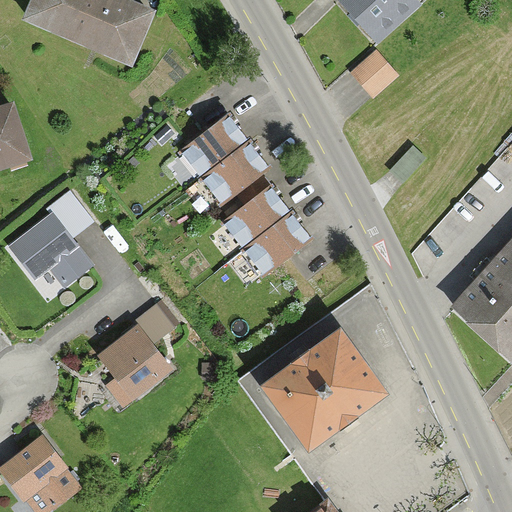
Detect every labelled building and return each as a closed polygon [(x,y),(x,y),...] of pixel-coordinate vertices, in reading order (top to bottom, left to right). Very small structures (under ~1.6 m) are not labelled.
[(138,0),(35,0),(27,22),(131,64),(154,6),(138,0)] [(334,0),(373,46),(418,8),(411,0),(334,0)] [(351,74),(372,99),(399,76),(378,51),(351,74)] [(0,95),(0,162),(32,152),(13,92),(0,95)] [(272,162),(228,108),(177,149),(221,203),(272,162)] [(389,170),(403,184),(426,160),(412,146),(389,170)] [(314,233),(270,179),(220,220),(264,274),(314,233)] [(55,209),(9,243),(36,279),(50,269),(64,287),(92,267),(95,264),(55,209)] [(511,231),(446,304),(511,364),(511,231)] [(140,318),(97,349),(115,374),(132,398),(175,367),(160,347),(140,318)] [(261,387),(308,452),(388,394),(340,329),(261,387)] [(40,432),(0,461),(0,464),(24,498),(34,511),(49,511),(82,488),(40,432)] [(344,511),(330,491),(299,511),(344,511)]
